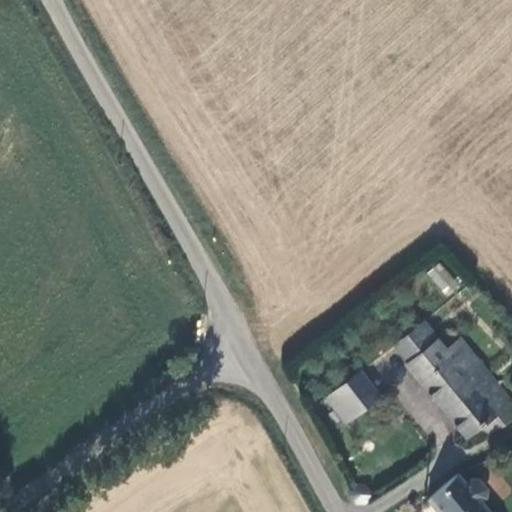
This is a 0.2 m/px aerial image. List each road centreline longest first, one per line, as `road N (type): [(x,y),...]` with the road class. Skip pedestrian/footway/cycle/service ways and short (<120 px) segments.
road 1 (unclassified): [(50,0),(243,340)]
road 2 (unclassified): [(243,340),(2,511)]
road 3 (unclassified): [(243,340),(335,511)]
